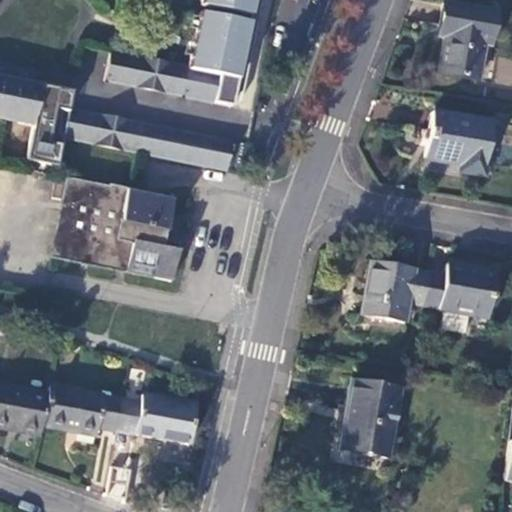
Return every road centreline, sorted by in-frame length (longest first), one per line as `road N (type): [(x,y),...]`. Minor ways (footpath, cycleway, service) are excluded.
road 1 (residential): [(306,194),(222,511)]
road 2 (residential): [(306,194),(511,235)]
road 3 (residential): [(377,0),(306,194)]
